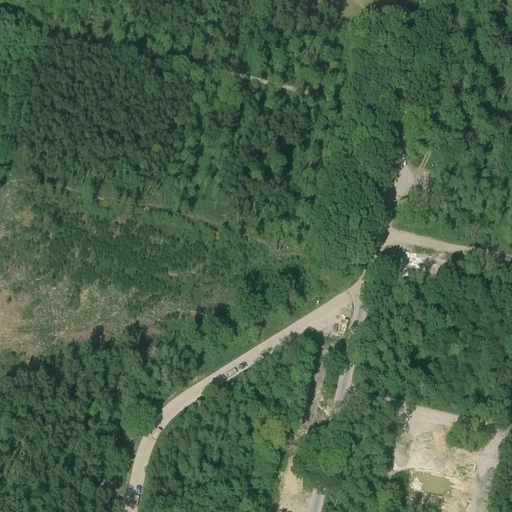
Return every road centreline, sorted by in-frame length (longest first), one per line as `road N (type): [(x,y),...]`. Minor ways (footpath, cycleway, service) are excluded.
road 1 (track): [(401,128),(310,93),(81,44),(0,7)]
road 2 (track): [(361,305),(324,314),(177,408),(150,436),(130,511)]
road 3 (track): [(479,511),(495,437),(342,395)]
road 4 (track): [(361,305),(316,511)]
road 5 (unclassified): [(432,0),(385,202)]
road 6 (track): [(379,236),(511,265)]
